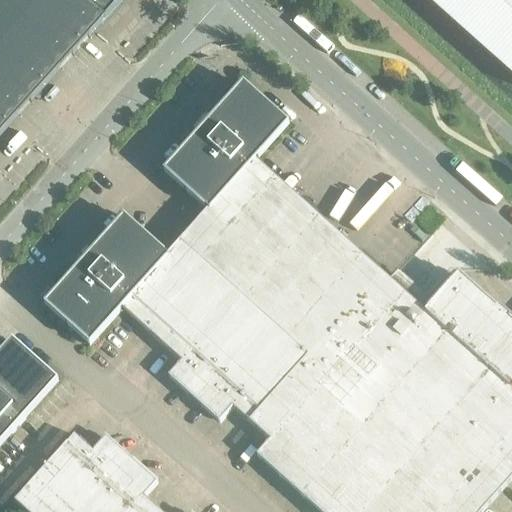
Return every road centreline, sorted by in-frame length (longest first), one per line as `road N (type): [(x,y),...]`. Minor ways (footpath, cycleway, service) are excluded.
road 1 (tertiary): [(511,244),(242,0)]
road 2 (unclassified): [(0,247),(228,0)]
